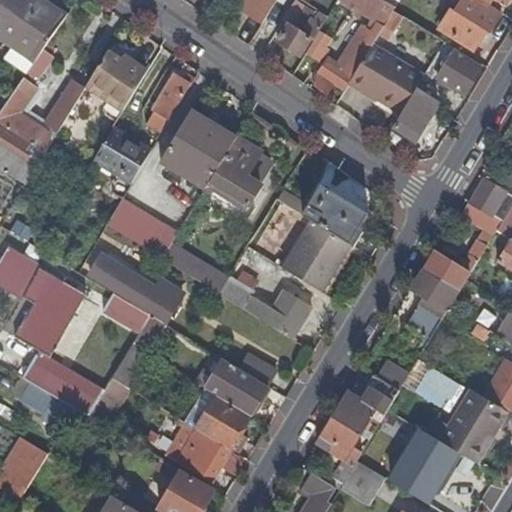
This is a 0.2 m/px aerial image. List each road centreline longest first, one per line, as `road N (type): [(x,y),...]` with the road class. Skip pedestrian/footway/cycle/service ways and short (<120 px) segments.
road 1 (residential): [(426,202),(240,511)]
road 2 (residential): [(133,0),(426,202)]
road 3 (residential): [(511,70),(426,202)]
